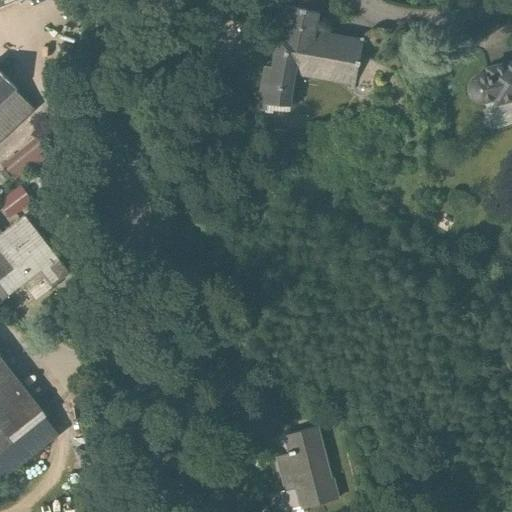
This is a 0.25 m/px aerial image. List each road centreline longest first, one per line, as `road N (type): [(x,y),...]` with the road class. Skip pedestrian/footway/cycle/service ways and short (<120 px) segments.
road 1 (residential): [(164,511),(131,202),(128,74),(136,0)]
road 2 (residential): [(358,0),(421,20),(511,4)]
